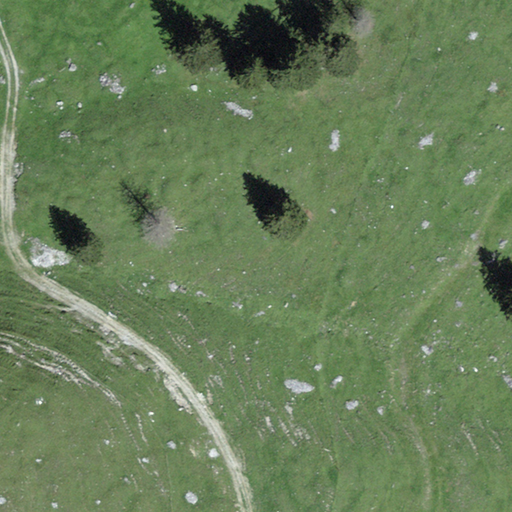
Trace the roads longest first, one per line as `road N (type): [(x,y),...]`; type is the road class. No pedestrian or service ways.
road 1 (track): [(242,511),(211,428),(174,375),(137,340),(40,279),(11,248),(1,222),(8,74),(0,42)]
road 2 (track): [(433,511),(433,461),(402,367),(420,328),(511,197)]
